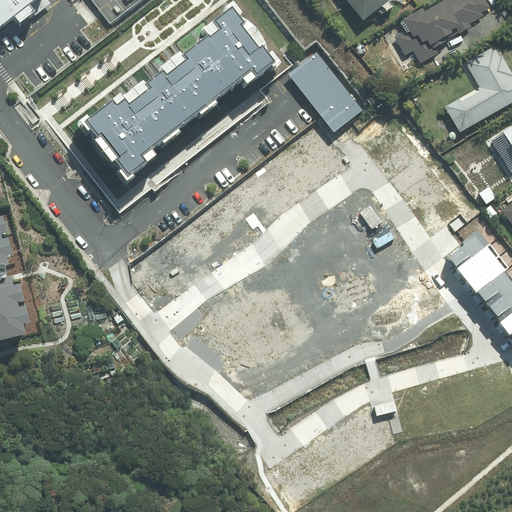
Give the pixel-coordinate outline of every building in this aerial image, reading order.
[(0,0),(0,35),(44,0),(0,0)] [(347,0),(367,23),(380,12),(384,16),(396,6),(393,3),(394,2),(392,0),(347,0)] [(450,0),(427,13),(425,9),(402,21),(406,30),(395,36),(406,56),(416,50),(423,65),(441,55),(438,50),(445,46),(444,44),(475,27),(473,24),(485,18),(484,15),(492,10),(486,0),(450,0)] [(83,123),(126,178),(152,158),(146,151),(251,69),(257,77),(274,63),(230,7),(210,23),(215,30),(119,105),(114,99),(83,123)] [(446,106),(460,133),(511,104),(511,70),(498,46),(463,65),(476,90),(446,106)] [(357,110),(314,55),(288,75),(331,130),(357,110)] [(511,131),(502,137),(511,154),(511,131)] [(268,194),(261,185),(247,195),(254,204),(268,194)] [(0,343),(41,335),(0,191),(0,343)] [(247,209),(239,200),(225,212),(232,221),(247,209)] [(279,209),(273,201),(257,213),(264,221),(279,209)] [(511,203),(502,211),(511,223),(511,203)] [(464,245),(449,256),(508,335),(510,334),(511,335),(511,278),(476,231),(462,242),(464,245)] [(206,240),(199,232),(183,246),(189,254),(206,240)] [(236,252),(230,244),(213,258),(219,266),(236,252)]
